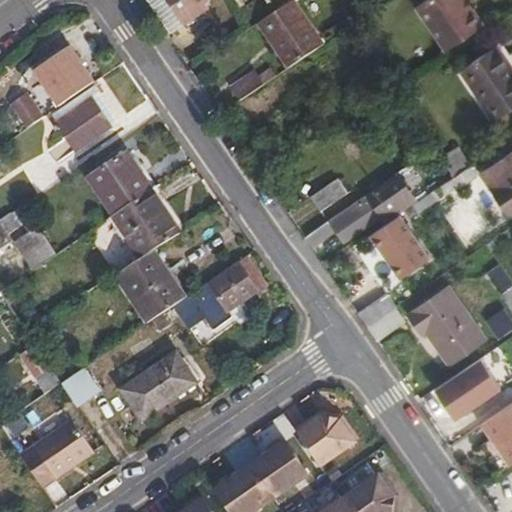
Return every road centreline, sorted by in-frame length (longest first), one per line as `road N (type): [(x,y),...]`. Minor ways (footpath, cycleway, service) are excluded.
road 1 (residential): [(107,0),(344,340)]
road 2 (residential): [(97,511),(344,340)]
road 3 (residential): [(344,340),(468,511)]
